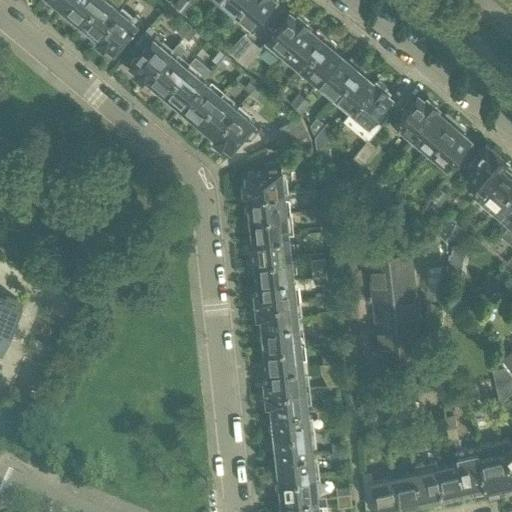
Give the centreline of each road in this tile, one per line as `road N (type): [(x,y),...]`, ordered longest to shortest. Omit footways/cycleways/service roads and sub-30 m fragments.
road 1 (residential): [(237,511),(199,183),(0,18)]
road 2 (residential): [(511,133),(352,0)]
